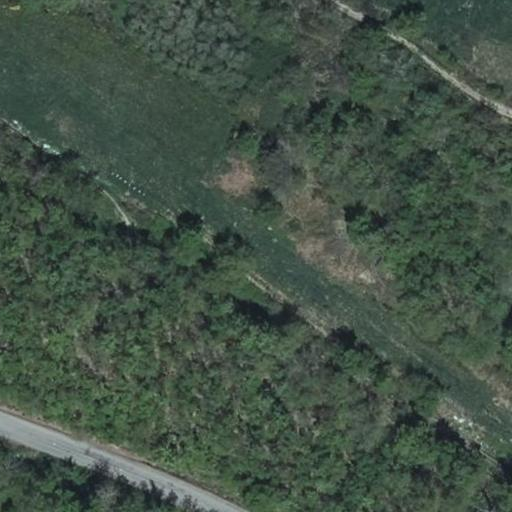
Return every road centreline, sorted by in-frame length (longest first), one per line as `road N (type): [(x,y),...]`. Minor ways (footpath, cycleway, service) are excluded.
road 1 (track): [(321,0),(511,121)]
road 2 (tertiary): [(0,445),(147,511)]
